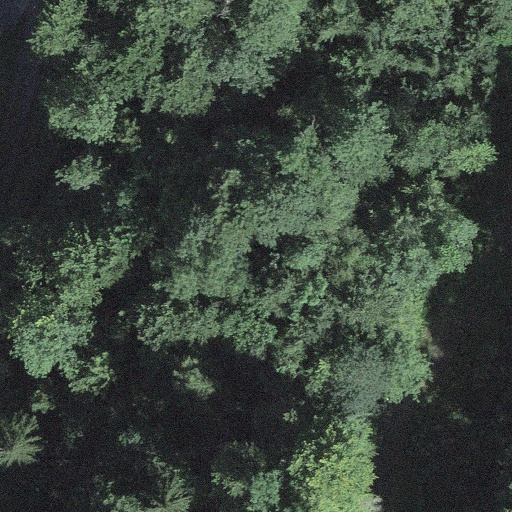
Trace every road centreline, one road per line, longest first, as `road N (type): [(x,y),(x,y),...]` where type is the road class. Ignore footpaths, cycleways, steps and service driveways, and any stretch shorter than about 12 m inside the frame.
road 1 (track): [(381,511),(402,408),(511,223)]
road 2 (track): [(42,0),(0,165)]
